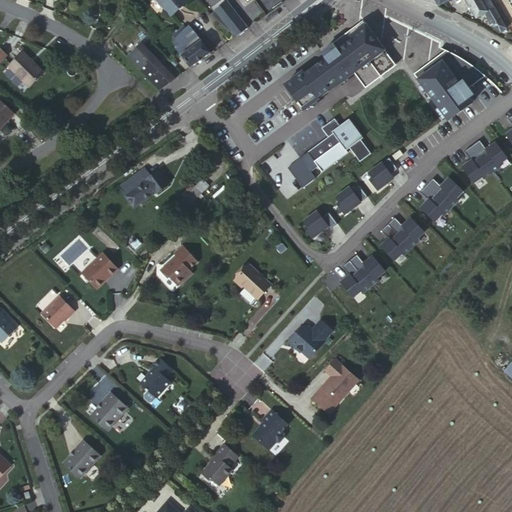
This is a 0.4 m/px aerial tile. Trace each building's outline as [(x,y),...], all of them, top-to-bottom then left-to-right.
[(158,0),(171,12),(183,0),(158,0)] [(488,0),(465,0),(476,17),(483,13),(486,18),(487,16),(493,27),(501,31),(506,28),(488,0)] [(226,2),(209,14),(215,20),(216,19),(235,37),(247,28),(226,2)] [(398,66),(364,20),(327,46),(328,48),(322,52),(326,58),(306,73),(304,70),(285,84),(304,110),(355,73),(366,89),(398,66)] [(175,37),(181,44),(187,40),(192,46),(201,39),(190,26),(177,35),(175,37)] [(191,66),(211,51),(201,39),(192,46),(187,40),(181,44),(176,47),(191,66)] [(142,44),(128,57),(161,89),(175,78),(142,44)] [(429,94),(449,120),(473,102),(470,98),(474,95),(470,88),(486,76),(466,61),(455,54),(447,50),(415,74),(429,94)] [(23,52),(9,66),(30,86),(43,72),(23,52)] [(0,100),(0,127),(14,112),(0,100)] [(321,128),(327,137),(287,167),(302,187),(315,178),(310,171),(317,166),(321,171),(347,152),(346,149),(349,147),(359,161),(370,153),(360,139),(362,137),(348,118),(339,125),(334,118),(321,128)] [(472,146),(492,173),(500,167),(499,164),(507,158),(495,143),(486,149),(480,140),(472,146)] [(462,167),(473,183),(482,177),(483,179),(492,173),(472,146),(464,151),(471,160),(462,167)] [(391,155),(395,159),(402,154),(399,149),(391,155)] [(369,179),(377,190),(388,181),(387,179),(391,176),(390,174),(397,169),(388,157),(368,172),(372,177),(369,179)] [(144,169),(129,180),(143,200),(156,191),(157,192),(168,184),(158,171),(150,176),(144,169)] [(426,185),(450,208),(458,201),(456,199),(462,192),(448,178),(441,186),(433,178),(426,185)] [(367,197),(358,184),(351,189),(349,186),(336,196),(339,201),(337,203),(344,213),(355,205),(354,203),(358,200),(360,202),(367,197)] [(420,207),(434,221),(441,214),(443,216),(450,208),(426,185),(420,192),(428,199),(420,207)] [(195,189),(179,207),(183,211),(200,193),(195,189)] [(337,223),(328,211),(321,217),(317,210),(303,220),(307,225),(304,227),(312,237),(323,229),(321,227),(325,224),(329,229),(337,223)] [(387,224),(410,248),(418,241),(416,239),(423,232),(410,218),(402,225),(394,217),(387,224)] [(380,246),(393,260),(401,253),(403,255),(410,248),(387,224),(380,230),(388,238),(380,246)] [(171,261),(161,270),(166,276),(170,277),(178,284),(180,284),(184,280),(188,281),(193,277),(194,273),(192,270),(200,263),(184,245),(175,254),(178,257),(172,262),(171,261)] [(104,252),(81,273),(96,288),(119,268),(104,252)] [(356,254),(349,260),(370,286),(378,279),(376,277),(384,271),(372,256),(363,263),(356,254)] [(340,281),(352,297),(359,290),(361,293),(370,286),(349,260),(341,266),(348,274),(340,281)] [(249,264),(235,280),(243,288),(244,286),(259,299),(272,285),(249,264)] [(60,293),(41,312),(55,326),(68,315),(69,315),(75,310),(60,293)] [(0,308),(0,341),(1,342),(4,342),(18,328),(4,314),(5,313),(0,308)] [(303,326),(288,343),(296,351),(298,350),(309,360),(323,343),(322,342),(331,333),(320,323),(312,332),(304,326),(303,326)] [(151,401),(170,381),(165,377),(173,369),(160,357),(152,365),(154,367),(152,370),(153,370),(150,375),(147,375),(140,382),(148,390),(144,394),(144,398),(148,401),(151,401)] [(330,379),(309,403),(326,418),(356,385),(334,364),(324,374),(330,379)] [(102,402),(90,415),(106,429),(112,423),(113,424),(120,417),(119,416),(128,407),(110,391),(101,401),(102,402)] [(250,435),(273,413),(268,407),(259,417),(262,420),(258,424),(255,425),(248,433),(250,435)] [(285,426),(273,413),(250,435),(268,452),(274,445),(277,444),(282,440),(281,435),(279,433),(285,426)] [(100,455),(82,439),(72,449),(74,450),(62,462),(77,477),(83,470),(85,472),(91,465),(90,465),(100,455)] [(209,480),(235,454),(223,442),(214,452),(216,454),(214,457),(215,458),(214,459),(210,460),(201,470),(209,480)] [(0,478),(12,466),(0,454),(0,478)] [(235,454),(209,480),(214,481),(220,487),(233,472),(229,468),(235,461),(233,459),(236,456),(235,454)] [(153,511),(176,511),(164,499),(153,511)]
